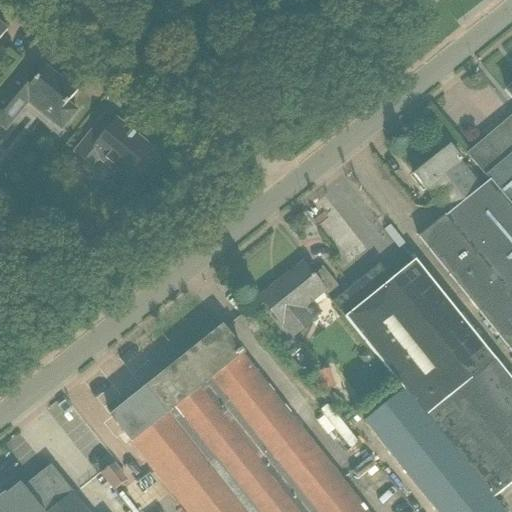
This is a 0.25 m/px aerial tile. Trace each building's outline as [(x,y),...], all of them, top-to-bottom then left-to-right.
[(0,127),(5,131),(27,103),(61,130),(76,112),(67,104),(79,90),(61,76),(58,79),(45,68),(36,79),(24,69),(12,85),(0,98),(0,127)] [(489,182),(511,208),(511,121),(511,120),(468,157),(489,182)] [(75,152),(74,153),(91,166),(99,156),(116,170),(111,183),(131,190),(133,184),(147,167),(140,161),(151,149),(136,137),(138,134),(130,128),(128,131),(116,121),(97,144),(88,136),(75,152)] [(426,190),(447,215),(448,216),(481,190),(480,189),(459,163),(461,162),(448,146),(448,147),(449,149),(414,176),(413,175),(412,175),(425,191),(426,190)] [(65,152),(51,168),(67,182),(81,166),(65,152)] [(511,208),(489,182),(480,189),(481,190),(448,216),(447,215),(444,218),(444,217),(418,238),(511,355),(511,208)] [(363,424),(434,511),(500,511),(492,501),(511,484),(511,383),(414,262),(391,281),(379,267),(379,266),(331,304),(332,305),(332,304),(368,349),(376,359),(403,393),(363,424)] [(321,313),(311,301),(323,292),(312,278),(304,267),(277,289),(275,287),(260,299),(291,339),(310,324),(309,323),(321,313)] [(323,269),(312,278),(323,292),(327,296),(338,287),(323,269)] [(186,362),(150,390),(148,388),(110,418),(184,511),(366,511),(241,355),(242,355),(221,329),(184,359),(186,362)] [(368,349),(359,356),(367,366),(376,359),(368,349)] [(328,372),(312,376),(317,394),(333,389),(328,372)] [(334,394),(328,399),(338,412),(344,407),(334,394)] [(85,511),(72,495),(73,494),(50,466),(22,488),(19,485),(5,496),(8,500),(0,505),(0,511),(85,511)] [(101,475),(114,491),(126,482),(113,466),(101,475)]
